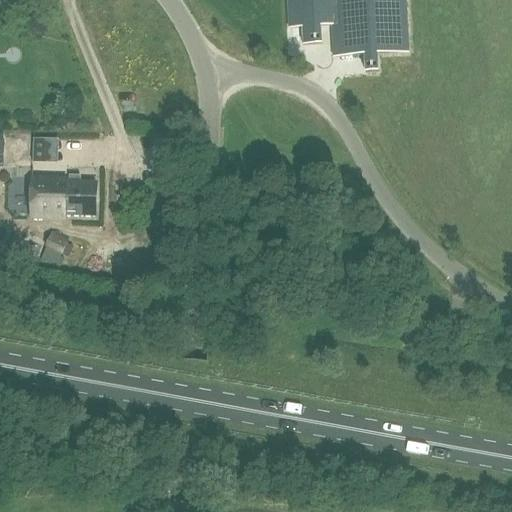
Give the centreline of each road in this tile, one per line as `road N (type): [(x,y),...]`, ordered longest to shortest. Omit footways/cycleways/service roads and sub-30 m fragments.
road 1 (primary): [(511,457),(0,363)]
road 2 (tertiary): [(182,511),(207,75)]
road 3 (unclassified): [(207,75),(269,77),(310,92),(339,121),(414,236),(511,306)]
